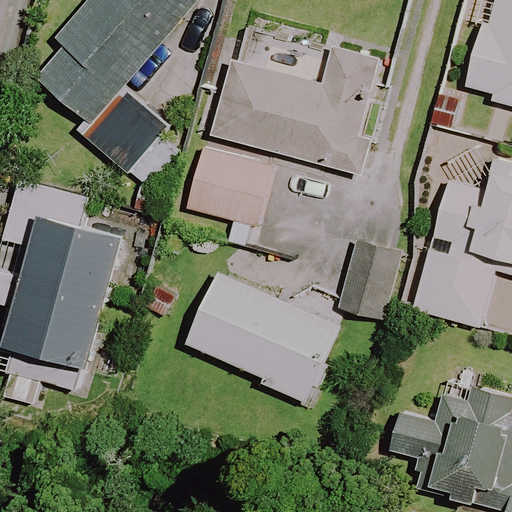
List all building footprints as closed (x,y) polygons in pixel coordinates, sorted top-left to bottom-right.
[(82,134),(134,175),(150,188),(178,153),(163,140),(174,126),(130,91),(203,5),(203,0),(107,0),(42,82),(92,121),(82,134)] [(511,0),(501,0),(494,26),(487,24),(469,96),(511,107),(511,0)] [(382,61),(340,49),(336,65),(249,42),(222,139),(351,175),(382,61)] [(278,169),(209,151),(193,209),(262,228),(278,169)] [(493,194),(453,184),(420,312),(486,328),(499,273),(511,276),(511,166),(500,164),(493,194)] [(93,201),(24,181),(0,268),(0,304),(21,310),(11,346),(94,370),(112,303),(136,310),(155,241),(87,222),(93,201)] [(345,327),(225,276),(195,347),(266,377),(264,382),(312,403),(345,327)] [(511,511),(511,401),(450,386),(441,423),(404,413),(394,453),(427,462),(420,490),(505,511),(511,511)]
